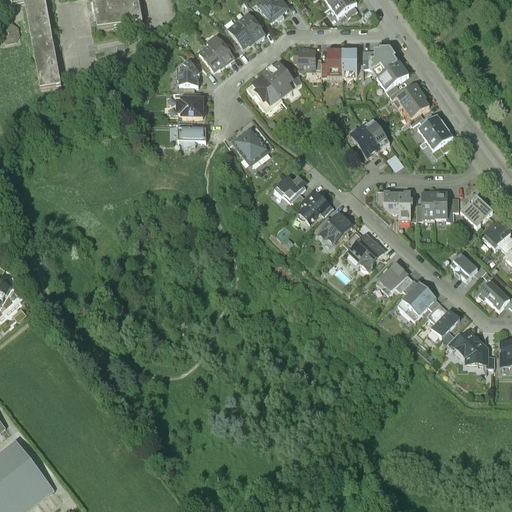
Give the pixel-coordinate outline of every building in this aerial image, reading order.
[(0,0),(0,8),(11,6),(11,5),(10,0),(0,0)] [(22,0),(24,3),(40,92),(60,88),(44,0),(22,0)] [(92,0),(98,31),(143,23),(138,0),(92,0)] [(278,0),(287,11),(292,7),(286,0),(278,0)] [(323,0),(322,1),(323,1),(330,11),(345,0),(323,0)] [(351,0),(345,0),(330,11),(337,21),(337,22),(344,17),(354,10),(357,8),(356,7),(356,8),(353,3),(354,2),(351,0)] [(275,2),(257,16),(272,34),(289,20),(275,2)] [(354,10),(344,17),(348,22),(357,15),(354,10)] [(251,22),(249,19),(238,28),(255,48),(265,40),(259,32),(251,22)] [(263,28),(256,19),(251,22),(259,32),(263,28)] [(255,48),(238,28),(228,36),(230,38),(241,52),(243,55),(249,51),(250,52),(255,48)] [(241,52),(230,38),(225,43),(236,56),(241,52)] [(229,48),(222,39),(217,42),(224,52),(229,48)] [(217,42),(207,50),(209,53),(225,72),(234,64),(224,52),(217,42)] [(225,72),(209,53),(199,61),(200,61),(211,75),(214,79),(219,75),(220,76),(225,72)] [(335,56),(335,54),(327,54),(327,67),(327,82),(342,82),(342,54),(342,53),(341,53),(341,56),(335,56)] [(315,63),(315,54),(299,54),(299,57),(294,57),(294,68),(299,68),(299,74),(303,74),(303,75),(315,75),(315,63)] [(357,54),(342,54),(342,82),(357,82),(357,69),(357,54)] [(393,54),(379,54),(379,55),(374,55),(374,63),(369,63),(369,68),(369,69),(363,69),(363,73),(370,73),(372,76),(374,75),(379,81),(398,68),(394,62),(395,61),(393,58),(393,54)] [(374,63),(374,55),(363,55),(363,69),(369,69),(369,68),(369,63),(374,63)] [(211,75),(200,61),(195,65),(203,75),(206,79),(211,75)] [(195,65),(193,63),(188,67),(198,79),(203,75),(195,65)] [(188,67),(187,66),(177,74),(177,87),(179,87),(179,94),(195,94),(199,94),(199,87),(197,87),(197,83),(200,81),(198,79),(188,67)] [(409,80),(399,67),(379,81),(377,83),(386,96),(396,89),(409,80)] [(288,79),(279,68),(274,72),(272,70),(266,75),(268,77),(263,81),(281,103),(297,90),(288,79)] [(302,86),(293,75),(288,79),(297,90),(302,86)] [(281,103),(263,81),(247,94),(253,102),(255,100),(260,106),(258,108),(264,116),(281,103)] [(396,89),(386,96),(389,101),(399,94),(396,89)] [(404,98),(393,106),(399,114),(421,98),(416,89),(404,98)] [(399,94),(389,101),(393,106),(404,98),(401,93),(399,94)] [(421,98),(399,114),(408,127),(409,127),(420,118),(429,112),(424,105),(426,104),(421,98)] [(184,106),(182,106),(182,109),(178,109),(178,121),(182,121),(182,125),(203,124),(203,106),(184,106)] [(420,118),(409,127),(412,131),(419,126),(423,123),(420,118)] [(423,123),(419,126),(423,131),(434,123),(431,118),(423,123)] [(423,131),(418,135),(426,145),(445,131),(441,126),(437,122),(438,121),(437,121),(423,131)] [(379,134),(373,126),(363,133),(380,155),(390,148),(384,140),(385,139),(381,133),(379,134)] [(445,131),(426,145),(433,156),(433,157),(440,152),(449,145),(453,143),(452,142),(449,138),(450,137),(445,131)] [(257,132),(252,136),(251,135),(246,139),(256,151),(261,147),(264,151),(269,148),(257,132)] [(380,155),(363,133),(351,141),(367,164),(380,155)] [(192,136),(178,137),(178,150),(182,150),(184,158),(196,154),(194,150),(206,150),(206,136),(192,136)] [(256,151),(246,139),(233,149),(247,165),(251,162),(255,167),(268,156),(264,151),(261,147),(256,151)] [(449,145),(440,152),(444,158),(453,151),(449,145)] [(394,177),(403,170),(395,158),(385,164),(394,177)] [(298,183),(293,189),(288,184),(275,198),(282,205),(283,204),(291,210),(292,209),(300,201),(306,194),(300,189),(303,187),(298,183)] [(304,205),(300,209),(305,214),(317,200),(312,196),(304,205)] [(399,224),(398,200),(390,200),(390,198),(384,198),(384,200),(377,200),(377,210),(384,210),(384,217),(391,224),(399,224)] [(410,198),(404,198),(404,200),(398,200),(399,224),(399,228),(411,228),(411,213),(413,213),(413,212),(412,207),(410,207),(410,200),(410,198)] [(329,212),(317,200),(305,214),(298,221),(299,222),(298,223),(298,226),(302,229),(305,229),(306,228),(310,232),(321,221),(329,212)] [(434,200),(422,200),(422,211),(423,225),(435,225),(434,200)] [(446,210),(446,200),(434,200),(435,225),(446,225),(447,225),(446,210)] [(300,201),(292,209),(296,213),(300,209),(304,205),(300,201)] [(476,201),(460,219),(477,234),(493,216),(476,201)] [(329,212),(321,221),(326,225),(328,224),(328,223),(334,216),(329,212)] [(320,241),(319,243),(324,248),(329,248),(334,252),(352,233),(339,221),(332,228),(320,241)] [(326,225),(315,237),(320,241),(332,228),(328,224),(326,225)] [(497,229),(482,246),(495,257),(510,240),(504,234),(503,234),(497,229)] [(355,238),(343,251),(351,259),(364,245),(355,238)] [(384,259),(366,243),(351,259),(350,260),(362,271),(361,272),(361,277),(364,280),(368,280),(371,276),(371,272),(384,259)] [(511,255),(511,254),(503,262),(508,266),(511,261),(511,255)] [(477,276),(461,261),(450,273),(455,278),(454,279),(460,284),(461,283),(467,288),(477,276)] [(395,271),(389,278),(387,276),(384,280),(385,282),(376,292),(388,303),(395,296),(406,284),(411,289),(413,287),(395,271)] [(482,272),(474,280),(479,284),(486,276),(482,272)] [(0,309),(11,292),(0,284),(0,309)] [(406,284),(395,296),(401,301),(411,289),(406,284)] [(414,287),(403,298),(407,302),(418,290),(414,287)] [(436,305),(419,289),(418,290),(407,302),(398,313),(415,328),(428,314),(436,306),(436,305)] [(490,290),(481,301),(501,318),(510,308),(490,290)] [(436,306),(428,314),(432,318),(440,309),(436,306)] [(439,310),(427,324),(436,332),(448,319),(439,310)] [(460,326),(450,317),(448,319),(436,332),(438,334),(434,339),(442,346),(460,326)] [(463,343),(454,353),(456,355),(466,365),(467,372),(486,372),(487,371),(487,363),(487,356),(468,338),(463,343)] [(459,339),(447,352),(454,358),(456,355),(454,353),(463,343),(459,339)] [(511,348),(501,349),(501,369),(511,369),(511,373),(511,372),(511,348)] [(495,363),(487,363),(487,371),(486,372),(486,375),(495,375),(495,363)] [(0,511),(29,511),(55,493),(19,446),(0,460),(0,511)]
